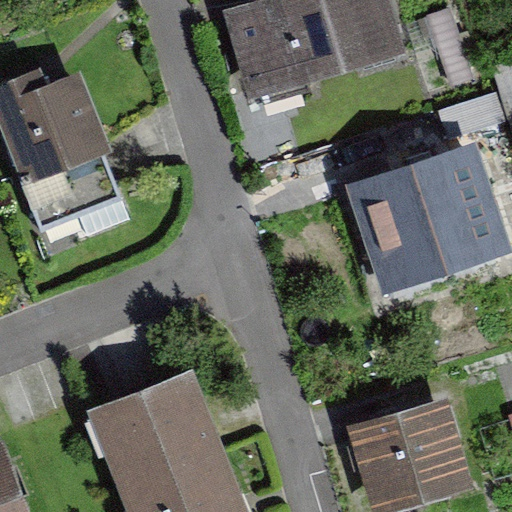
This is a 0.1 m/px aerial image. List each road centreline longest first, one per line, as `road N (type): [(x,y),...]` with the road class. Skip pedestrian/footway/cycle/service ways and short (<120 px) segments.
road 1 (residential): [(239,253),(317,511)]
road 2 (residential): [(164,0),(239,253)]
road 3 (residential): [(239,253),(0,346)]
